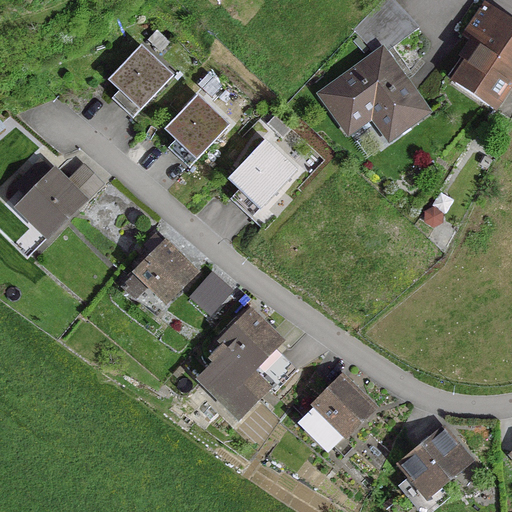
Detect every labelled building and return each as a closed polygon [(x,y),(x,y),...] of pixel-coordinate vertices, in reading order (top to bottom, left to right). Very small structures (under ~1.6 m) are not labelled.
[(390,138),(425,113),(395,72),(403,66),(389,47),(414,29),(387,0),(382,0),(352,32),(374,57),(320,96),(345,131),(371,112),(390,138)] [(511,23),(484,5),(462,37),(469,43),(463,53),(470,59),(453,84),(490,110),(511,77),(511,23)] [(165,46),(153,34),(146,41),(159,53),(165,46)] [(139,49),(110,80),(127,96),(117,107),(131,120),(170,78),(139,49)] [(216,90),(204,78),(197,86),(209,98),(216,90)] [(184,145),(173,156),(187,169),(226,127),(195,98),(166,129),(184,145)] [(279,138),(286,130),(273,118),(266,125),(279,138)] [(248,194),(236,207),(249,220),(294,172),(263,143),(231,178),(248,194)] [(46,238),(81,202),(53,173),(17,209),(46,238)] [(431,228),(439,223),(440,214),(432,209),(423,213),(423,223),(431,228)] [(164,302),(192,274),(164,245),(121,288),(131,299),(146,284),(164,302)] [(209,314),(226,295),(217,287),(200,306),(209,314)] [(221,343),(225,347),(261,383),(269,390),(273,394),(294,373),(271,350),(278,342),(249,314),(221,343)] [(250,394),(261,383),(225,347),(212,360),(217,365),(200,381),(235,417),(254,398),(250,394)] [(343,436),(371,408),(342,379),(300,422),(314,437),(329,422),(343,436)] [(468,462),(442,430),(398,466),(425,498),(468,462)]
